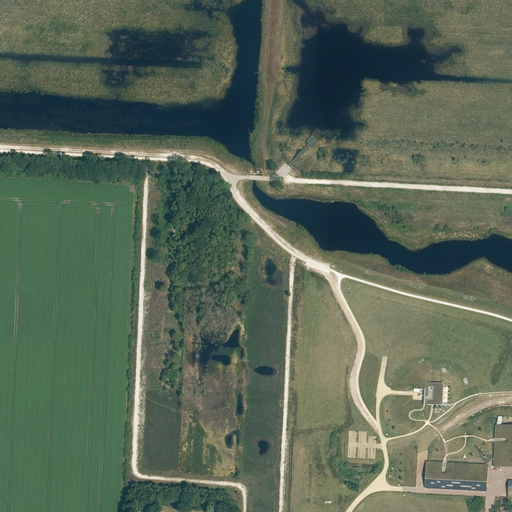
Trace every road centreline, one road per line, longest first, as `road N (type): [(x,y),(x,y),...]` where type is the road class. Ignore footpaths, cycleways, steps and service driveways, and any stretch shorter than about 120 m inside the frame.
road 1 (track): [(231,176),(200,158),(0,146)]
road 2 (track): [(511,191),(281,179)]
